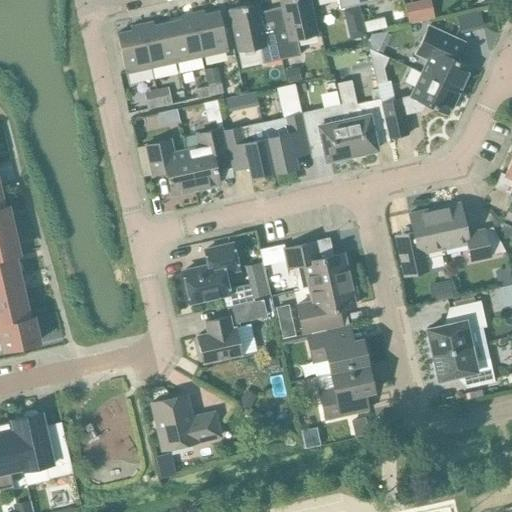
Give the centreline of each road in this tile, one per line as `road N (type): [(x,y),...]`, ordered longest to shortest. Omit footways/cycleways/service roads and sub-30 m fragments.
road 1 (residential): [(359,187),(415,420),(427,428),(511,410)]
road 2 (residential): [(0,392),(167,351),(143,236)]
road 3 (residential): [(143,236),(359,187)]
road 4 (residential): [(143,236),(94,22)]
road 5 (residential): [(359,187),(454,168),(499,76)]
